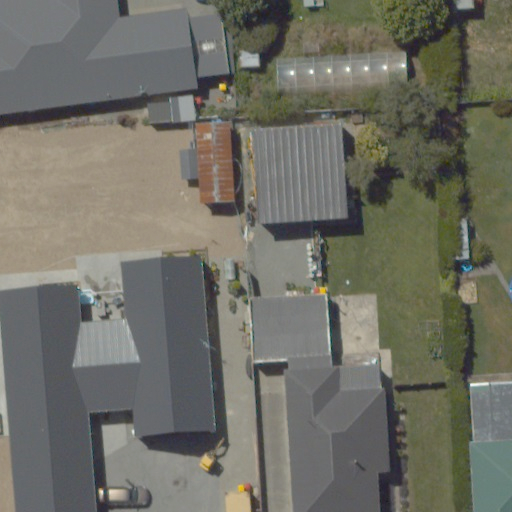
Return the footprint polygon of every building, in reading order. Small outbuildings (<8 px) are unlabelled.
[(0,0),(0,110),(196,83),(186,11),(119,20),(116,0),(0,0)] [(440,0),(441,10),(475,9),(474,0),(440,0)] [(406,51),(274,56),(275,96),(407,90),(406,51)] [(243,138),(244,201),(300,200),(299,137),(243,138)] [(434,235),(370,236),(370,276),(434,275),(434,235)] [(386,511),(377,363),(277,370),(286,511),(386,511)] [(511,511),(511,435),(472,437),(474,511),(511,511)] [(258,511),(258,502),(215,504),(215,511),(258,511)]
